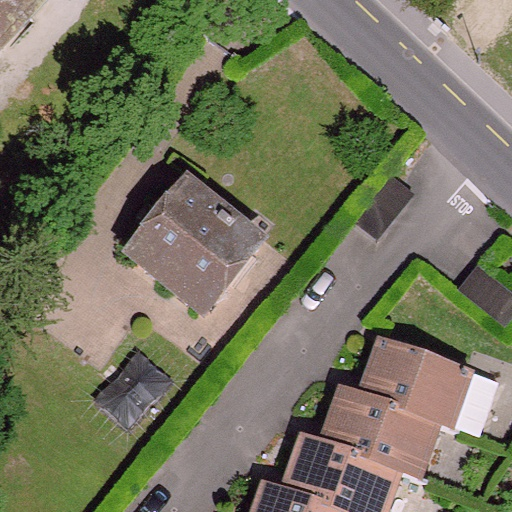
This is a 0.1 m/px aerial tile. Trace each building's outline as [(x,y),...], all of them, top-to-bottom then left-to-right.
[(0,0),(0,43),(40,0),(0,0)] [(376,245),(414,198),(390,179),(352,226),(376,245)] [(259,245),(182,184),(122,261),(159,291),(198,321),(259,245)] [(511,321),(511,296),(477,269),(457,294),(504,331),(511,321)] [(360,403),(440,433),(454,438),(474,380),(380,347),(360,403)] [(321,450),(403,480),(422,487),(440,433),(360,403),(340,395),(321,450)] [(282,497),(320,511),(391,511),(403,480),(321,450),(301,443),(282,497)] [(254,511),(320,511),(282,497),(263,490),(254,511)]
